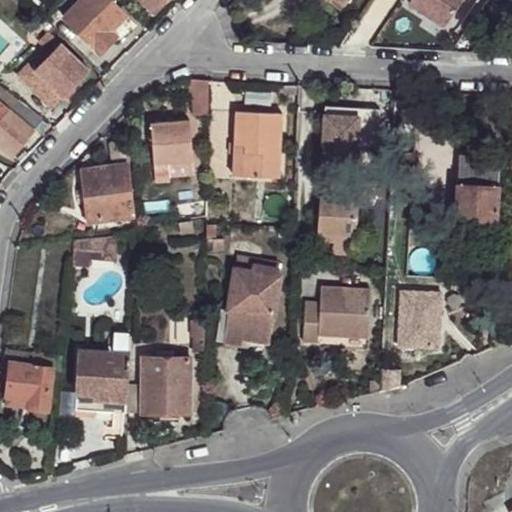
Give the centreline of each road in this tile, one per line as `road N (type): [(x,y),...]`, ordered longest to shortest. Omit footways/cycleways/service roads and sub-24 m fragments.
road 1 (residential): [(511,71),(157,55)]
road 2 (residential): [(157,55),(24,178),(0,226)]
road 3 (secondary): [(300,463),(139,496)]
road 4 (secondary): [(511,376),(458,410),(377,435)]
